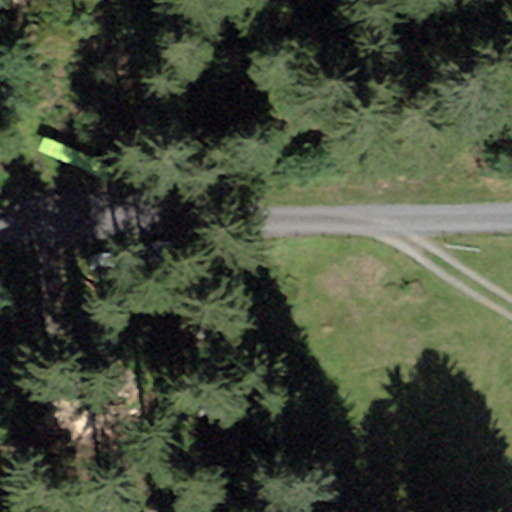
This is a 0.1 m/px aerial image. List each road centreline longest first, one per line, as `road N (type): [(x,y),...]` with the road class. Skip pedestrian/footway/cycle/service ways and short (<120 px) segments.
road 1 (residential): [(0,210),(511,211)]
road 2 (track): [(345,212),(511,305)]
